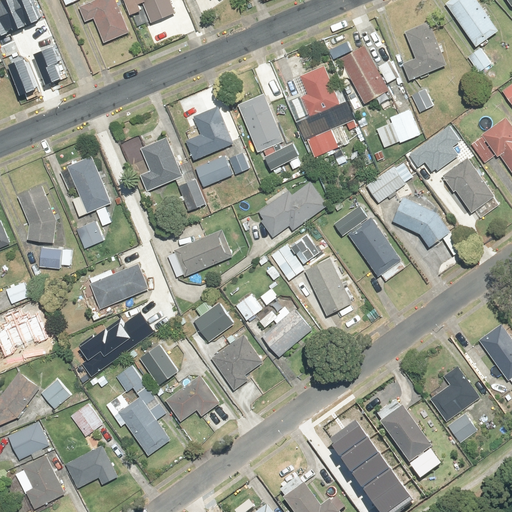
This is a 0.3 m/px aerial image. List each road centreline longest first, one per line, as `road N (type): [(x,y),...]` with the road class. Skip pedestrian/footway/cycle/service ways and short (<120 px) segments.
road 1 (residential): [(153,511),(511,258)]
road 2 (residential): [(0,143),(339,0)]
